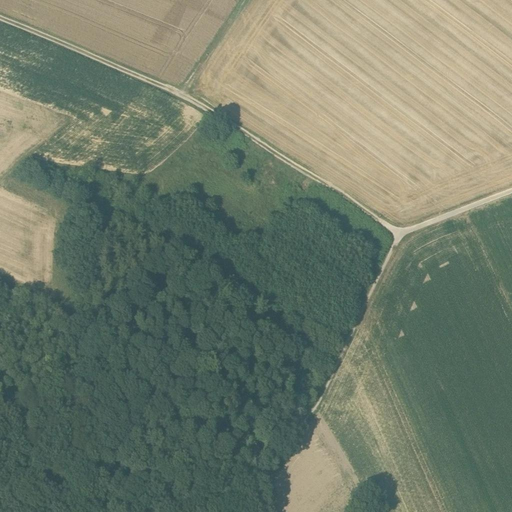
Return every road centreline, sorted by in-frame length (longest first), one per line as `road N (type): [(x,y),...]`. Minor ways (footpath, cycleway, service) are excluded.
road 1 (track): [(397,234),(200,105),(0,22)]
road 2 (track): [(397,234),(511,191)]
